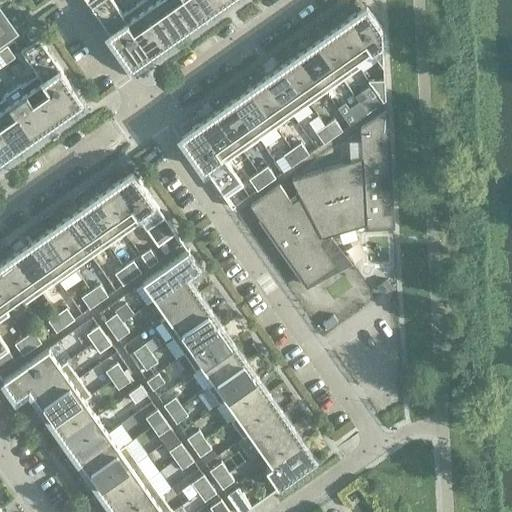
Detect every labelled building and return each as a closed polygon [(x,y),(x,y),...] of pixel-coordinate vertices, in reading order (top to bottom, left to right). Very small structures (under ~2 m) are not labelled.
[(113,0),(91,0),(88,2),(101,20),(102,19),(106,25),(105,26),(132,65),(149,52),(122,14),(123,13),(113,0)] [(183,29),(162,0),(141,0),(139,2),(166,41),(183,29)] [(199,17),(187,0),(162,0),(183,29),(199,17)] [(216,5),(212,0),(187,0),(199,17),(216,5)] [(166,41),(139,2),(123,13),(122,14),(149,52),(166,41)] [(382,26),(366,4),(349,17),(372,49),(371,50),(384,68),(382,26)] [(0,11),(1,11),(1,10),(0,10),(0,37),(14,28),(4,15),(1,17),(0,14),(0,11)] [(372,49),(349,17),(332,28),(359,67),(360,67),(356,60),(371,50),(372,49)] [(359,67),(332,28),(315,40),(343,79),(359,67)] [(51,55),(39,37),(21,50),(37,73),(42,79),(65,111),(83,99),(56,60),(54,62),(50,56),(51,55)] [(343,79),(315,40),(299,52),(326,91),(343,79)] [(17,55),(9,43),(0,49),(8,61),(17,55)] [(326,91),(299,52),(282,64),(309,102),(326,91)] [(309,102),(282,64),(265,75),(293,114),(309,102)] [(42,79),(37,73),(21,84),(26,91),(49,123),(65,111),(42,79)] [(293,114),(265,75),(249,87),(276,126),(293,114)] [(386,99),(385,80),(369,81),(383,101),(386,99)] [(276,126),(249,87),(232,99),(259,138),(276,126)] [(49,123),(26,91),(9,102),(32,135),(49,123)] [(367,94),(358,101),(367,113),(376,106),(367,94)] [(5,96),(0,99),(0,124),(15,147),(32,135),(9,102),(5,96)] [(259,138),(232,99),(215,111),(243,149),(259,138)] [(367,113),(358,101),(349,107),(357,119),(367,113)] [(390,175),(386,109),(360,127),(362,157),(292,178),(301,196),(298,197),(295,199),(292,201),(280,184),(250,205),(307,285),(336,264),(324,247),(328,245),(330,238),(329,234),(366,223),(366,227),(393,225),(392,211),(384,211),(383,201),(392,201),(391,185),(383,185),(382,176),(390,175)] [(243,149),(215,111),(199,122),(226,161),(227,161),(243,149)] [(334,118),(325,124),(333,136),(342,130),(334,118)] [(226,161),(199,122),(181,135),(208,173),(210,172),(214,178),(213,179),(225,197),(243,184),(227,161),(226,161)] [(0,157),(15,147),(0,124),(0,157)] [(333,136),(325,124),(316,131),(324,143),(333,136)] [(301,141),(292,148),(300,160),(309,153),(301,141)] [(300,160),(292,148),(282,154),(291,166),(300,160)] [(267,165),(258,171),(267,183),(276,177),(267,165)] [(159,208),(132,169),(115,181),(138,214),(137,215),(141,221),(158,244),(176,232),(164,214),(162,215),(158,209),(159,208)] [(267,183),(258,171),(249,178),(257,190),(267,183)] [(138,214),(115,181),(98,193),(125,232),(141,221),(137,215),(138,214)] [(125,232),(98,193),(81,205),(109,244),(125,232)] [(109,244),(81,205),(65,217),(92,256),(109,244)] [(92,256),(65,217),(48,228),(75,267),(92,256)] [(75,267),(48,228),(31,240),(59,279),(75,267)] [(59,279),(31,240),(15,252),(42,291),(59,279)] [(141,254),(149,266),(158,259),(150,247),(141,254)] [(190,251),(188,249),(143,281),(155,298),(188,276),(201,267),(194,257),(192,258),(188,252),(190,251)] [(42,291),(15,252),(0,262),(0,266),(25,303),(42,291)] [(133,259),(124,266),(132,277),(142,271),(133,259)] [(25,303),(0,266),(0,302),(9,314),(5,308),(20,297),(25,303)] [(132,277),(124,266),(115,272),(123,284),(132,277)] [(188,276),(155,298),(166,314),(160,319),(160,320),(199,292),(188,276)] [(388,278),(378,285),(383,293),(393,285),(388,278)] [(100,283),(91,289),(99,301),(108,294),(100,283)] [(99,301),(91,289),(82,296),(90,307),(99,301)] [(211,309),(199,292),(160,320),(172,336),(211,309)] [(0,320),(9,314),(0,302),(0,320)] [(67,306),(57,313),(66,324),(75,318),(67,306)] [(223,326),(211,309),(172,336),(184,353),(223,326)] [(116,312),(105,320),(111,329),(123,321),(116,312)] [(66,324),(57,313),(48,319),(56,331),(66,324)] [(334,314),(323,322),(328,329),(339,321),(334,314)] [(129,330),(123,321),(111,329),(118,339),(129,330)] [(105,334),(98,325),(87,333),(93,342),(105,334)] [(235,342),(223,326),(184,353),(196,370),(235,342)] [(33,329),(24,336),(32,348),(42,341),(33,329)] [(111,343),(105,334),(93,342),(100,351),(111,343)] [(0,355),(9,349),(0,336),(0,355)] [(32,348),(24,336),(15,342),(23,354),(32,348)] [(145,342),(133,350),(140,359),(151,351),(145,342)] [(246,359),(235,342),(196,370),(202,366),(213,381),(207,385),(207,386),(246,359)] [(61,364),(49,347),(3,379),(5,381),(6,380),(10,386),(9,387),(16,397),(29,388),(29,387),(67,360),(67,359),(61,364)] [(9,349),(0,355),(0,369),(16,358),(9,349)] [(158,360),(151,351),(140,359),(146,368),(158,360)] [(258,376),(246,359),(207,386),(219,403),(258,376)] [(79,377),(67,360),(29,387),(29,388),(40,404),(79,377)] [(124,371),(117,361),(105,370),(112,379),(124,371)] [(130,380),(124,371),(112,379),(118,388),(130,380)] [(158,371),(151,376),(146,379),(153,389),(165,381),(158,371)] [(270,392),(258,376),(219,403),(220,404),(226,399),(237,415),(230,419),(231,420),(270,392)] [(91,394),(79,377),(40,404),(52,421),(91,394)] [(140,384),(135,387),(128,392),(135,402),(147,393),(140,384)] [(282,409),(270,392),(231,420),(243,436),(282,409)] [(91,394),(52,421),(64,438),(96,415),(85,399),(91,394)] [(175,395),(163,404),(170,413),(182,404),(175,395)] [(188,414),(182,404),(170,413),(176,422),(188,414)] [(164,417),(157,408),(145,416),(152,425),(164,417)] [(293,426),(282,409),(243,436),(243,437),(249,433),(261,449),(293,426)] [(108,431),(96,415),(64,438),(76,454),(108,431)] [(170,426),(164,417),(152,425),(158,435),(170,426)] [(305,442),(293,426),(261,449),(272,465),(305,442)] [(199,429),(187,437),(193,446),(205,438),(199,429)] [(119,447),(108,431),(76,454),(87,471),(126,444),(126,443),(119,447)] [(212,447),(205,438),(193,446),(200,455),(212,447)] [(187,450),(181,441),(169,450),(175,459),(187,450)] [(317,460),(305,442),(272,465),(266,469),(279,487),(297,474),(296,472),(302,468),(303,470),(317,460)] [(138,460),(126,444),(87,471),(99,488),(138,460)] [(194,460),(187,450),(175,459),(182,468),(194,460)] [(150,477),(138,460),(99,488),(111,504),(150,477)] [(221,461),(210,469),(216,478),(228,470),(221,461)] [(234,479),(228,470),(216,478),(222,487),(234,479)] [(210,483),(203,473),(192,482),(198,491),(210,483)] [(135,511),(161,494),(150,477),(111,504),(116,511),(135,511)] [(216,492),(210,483),(198,491),(205,500),(216,492)] [(238,486),(227,494),(239,511),(242,511),(252,506),(238,486)] [(170,511),(173,510),(161,494),(135,511),(170,511)] [(230,511),(221,498),(210,506),(214,511),(230,511)]
